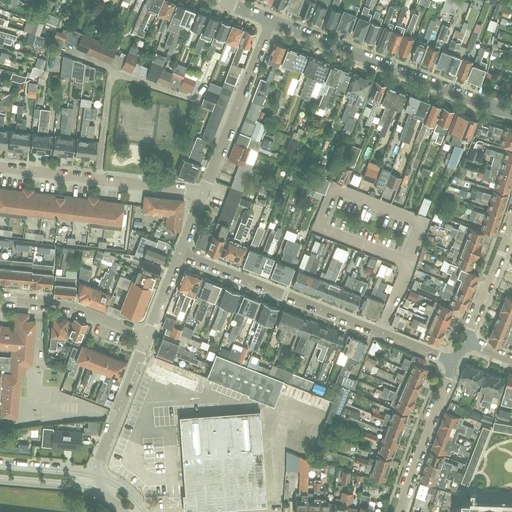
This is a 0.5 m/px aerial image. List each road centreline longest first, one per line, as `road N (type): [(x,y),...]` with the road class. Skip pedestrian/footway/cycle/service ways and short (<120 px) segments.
road 1 (residential): [(450,362),(179,253)]
road 2 (residential): [(511,112),(271,22)]
road 3 (residential): [(202,195),(0,167)]
road 4 (residential): [(202,195),(271,22)]
road 5 (residential): [(398,511),(450,362)]
road 6 (residential): [(0,299),(67,305),(145,337)]
road 7 (residential): [(91,474),(145,337)]
road 8 (residential): [(469,342),(511,225)]
